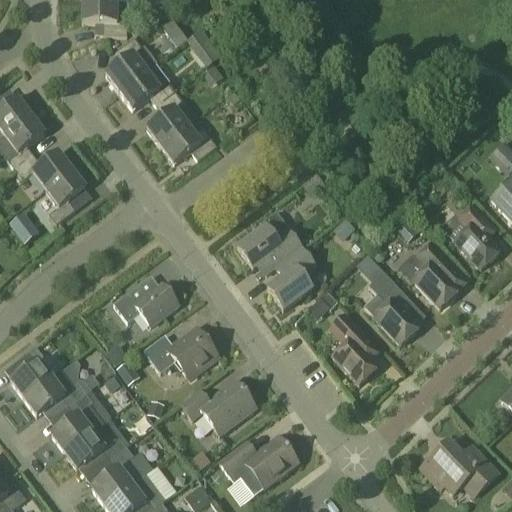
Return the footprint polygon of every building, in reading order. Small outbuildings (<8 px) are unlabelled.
[(127,42),(128,8),(82,7),(82,29),(103,29),(103,41),(127,42)] [(119,98),(155,71),(134,44),(115,58),(122,68),(105,81),(119,98)] [(175,98),(155,71),(119,98),(132,116),(149,103),(156,112),(175,98)] [(156,112),(163,122),(146,135),(160,152),(187,131),(174,114),(183,108),(175,98),(156,112)] [(0,145),(31,122),(17,104),(0,117),(0,116),(0,145)] [(27,152),(44,139),(31,122),(0,145),(0,156),(15,176),(34,162),(27,152)] [(187,131),(160,152),(173,170),(190,157),(197,167),(217,153),(209,143),(201,149),(187,131)] [(511,151),(507,147),(489,163),(506,182),(511,176),(511,151)] [(41,171),(34,162),(15,176),(23,186),(32,179),(45,196),(72,176),(58,158),(41,171)] [(45,196),(58,213),(48,220),(56,231),(75,216),(68,206),(85,194),(72,176),(45,196)] [(511,227),(511,184),(491,205),(511,227)] [(457,225),(467,236),(454,248),(480,275),(499,258),(480,238),(489,229),(472,211),(457,225)] [(38,240),(24,221),(10,231),(25,250),(38,240)] [(395,233),(407,247),(417,238),(404,225),(395,233)] [(279,271),(302,254),(288,235),(274,245),(265,233),(237,255),(252,276),(272,262),(279,271)] [(416,263),(427,274),(414,287),(440,314),(459,296),(439,276),(448,268),(431,249),(416,263)] [(302,283),(316,273),(302,254),(279,271),(275,273),(283,283),(267,295),(283,316),(311,295),(302,283)] [(368,291),(387,312),(375,324),(400,351),(419,333),(400,313),(409,305),(383,277),(368,291)] [(140,319),(150,332),(179,311),(165,292),(161,295),(151,281),(113,310),(127,329),(140,319)] [(316,324),(338,306),(329,295),(307,313),(316,324)] [(359,390),(378,372),(359,353),(368,345),(344,320),(330,334),(346,351),(333,363),(359,390)] [(176,367),(189,384),(218,363),(196,334),(173,352),(165,341),(143,357),(160,379),(176,367)] [(117,349),(106,357),(117,370),(127,362),(117,349)] [(35,368),(11,387),(23,404),(51,384),(38,366),(43,362),(36,353),(28,359),(35,368)] [(130,389),(140,380),(126,365),(116,373),(130,389)] [(51,384),(23,404),(36,422),(61,403),(68,413),(77,406),(69,397),(74,393),(61,376),(51,384)] [(103,385),(116,406),(129,398),(115,377),(103,385)] [(202,418),(219,441),(256,414),(235,386),(207,406),(200,397),(181,411),(192,426),(202,418)] [(511,396),(501,407),(511,418),(511,396)] [(75,422),(51,441),(64,458),(102,429),(90,412),(84,416),(77,406),(68,413),(75,422)] [(102,429),(64,458),(77,475),(101,456),(108,466),(126,453),(118,443),(115,446),(102,429)] [(245,469),(264,494),(298,469),(278,443),(256,460),(246,447),(219,468),(229,482),(245,469)] [(473,502),(497,479),(472,453),(462,462),(449,448),(425,471),(430,477),(426,481),(440,495),(444,491),(452,500),(462,491),(473,502)] [(116,475),(91,494),(104,511),(139,485),(126,468),(133,463),(126,453),(108,466),(116,475)] [(139,485),(104,511),(155,511),(156,511),(164,505),(146,480),(139,485)] [(0,511),(16,511),(25,505),(9,483),(0,489),(0,511)] [(193,511),(200,511),(211,504),(201,491),(186,502),(193,511)]
